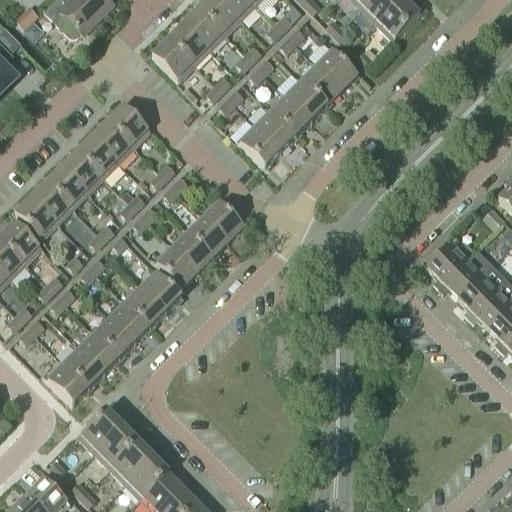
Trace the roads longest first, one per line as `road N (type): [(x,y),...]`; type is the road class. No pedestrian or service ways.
road 1 (residential): [(293,226),(265,274),(152,391),(156,408),(255,511)]
road 2 (residential): [(511,408),(387,281),(390,262),(511,142)]
road 3 (residential): [(500,0),(316,184),(293,226)]
road 4 (tertiary): [(332,511),(343,243)]
road 5 (residential): [(293,226),(248,210),(108,69)]
road 6 (tertiary): [(343,243),(511,67)]
road 7 (residential): [(0,163),(108,69)]
road 8 (residential): [(0,475),(40,421),(0,371)]
